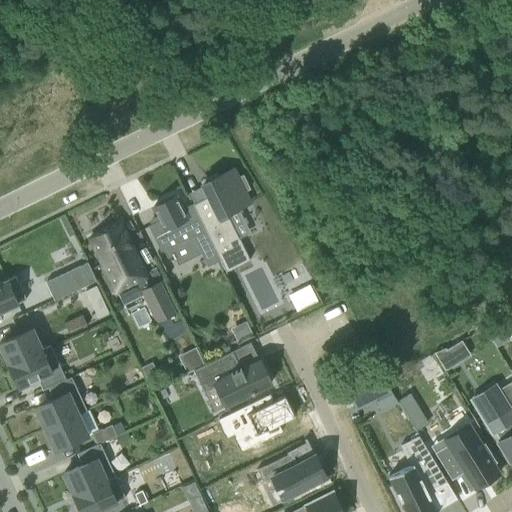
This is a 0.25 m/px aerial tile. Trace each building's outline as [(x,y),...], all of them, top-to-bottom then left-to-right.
[(207,196),(192,204),(220,260),(226,271),(250,259),(227,212),(250,201),(244,190),(249,188),(242,175),(238,177),(235,172),(220,180),(218,176),(201,184),(207,196)] [(220,260),(192,204),(181,209),(175,196),(171,198),(170,197),(156,203),(157,205),(153,207),(158,218),(150,222),(151,224),(147,226),(161,252),(185,239),(193,256),(200,252),(207,266),(220,260)] [(120,223),(89,238),(115,292),(146,276),(120,223)] [(44,272),(47,279),(86,261),(83,254),(44,272)] [(87,262),(45,282),(54,300),(95,280),(87,262)] [(0,311),(26,300),(15,277),(0,283),(0,311)] [(161,279),(142,288),(158,320),(176,311),(161,279)] [(96,285),(85,290),(90,301),(101,296),(96,285)] [(297,292),(290,295),(295,306),(297,309),(315,300),(311,291),(301,295),(300,292),(299,291),(297,292)] [(82,315),(67,322),(71,332),(87,325),(82,315)] [(166,337),(185,332),(181,318),(162,324),(166,337)] [(499,323),(489,330),(495,339),(499,346),(509,339),(499,323)] [(0,347),(8,365),(41,349),(31,329),(0,343),(0,347)] [(65,379),(50,345),(41,349),(8,365),(18,388),(37,379),(42,390),(48,387),(65,379)] [(199,345),(180,354),(188,372),(207,363),(199,345)] [(444,346),(433,351),(445,370),(455,363),(444,346)] [(232,351),(193,370),(204,392),(212,388),(216,386),(224,402),(223,402),(225,406),(228,404),(270,383),(259,360),(241,369),(232,351)] [(71,377),(65,379),(48,387),(53,398),(34,407),(45,430),(78,415),(86,411),(71,377)] [(498,393),(476,407),(492,433),(495,432),(498,437),(500,440),(499,441),(498,441),(503,450),(510,462),(511,460),(511,381),(496,390),(498,393)] [(368,385),(348,394),(355,409),(375,400),(373,396),(368,385)] [(270,393),(217,419),(226,438),(233,435),(241,451),(246,449),(253,462),(270,453),(264,440),(283,431),(279,424),(295,416),(285,394),(273,400),(270,393)] [(410,413),(407,415),(408,416),(416,429),(420,427),(426,423),(417,409),(410,413)] [(87,436),(78,415),(45,430),(54,451),(87,436)] [(104,428),(91,434),(96,445),(99,444),(109,439),(116,436),(111,425),(104,428)] [(447,444),(434,453),(451,480),(464,472),(473,487),(485,480),(486,482),(498,474),(492,465),(495,463),(483,443),(480,445),(467,425),(444,440),(447,444)] [(410,466),(388,476),(405,511),(436,511),(433,505),(427,492),(447,483),(418,436),(400,445),(410,466)] [(63,474),(72,495),(114,475),(99,444),(96,445),(77,454),(82,465),(63,474)] [(290,452),(257,468),(263,480),(272,476),(283,498),(326,477),(318,461),(312,464),(308,456),(295,463),(290,452)] [(154,458),(159,474),(173,470),(168,453),(154,458)] [(218,511),(257,511),(268,506),(247,465),(205,487),(218,511)] [(94,511),(125,498),(114,475),(72,495),(80,511),(94,511)] [(194,480),(182,486),(188,500),(200,494),(194,480)] [(141,490),(134,494),(139,505),(146,501),(141,490)] [(342,511),(333,492),(292,511),(342,511)]
